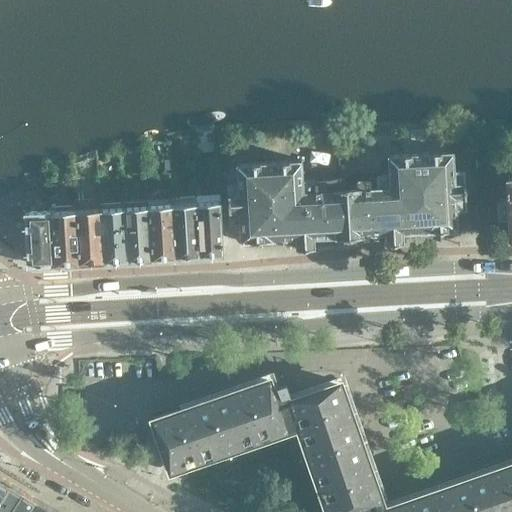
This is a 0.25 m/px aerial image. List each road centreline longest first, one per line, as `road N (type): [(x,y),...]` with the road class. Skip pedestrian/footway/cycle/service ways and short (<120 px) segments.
road 1 (primary): [(511,266),(0,301)]
road 2 (primary): [(0,358),(87,335),(508,310)]
road 3 (residential): [(146,511),(35,440),(0,376)]
